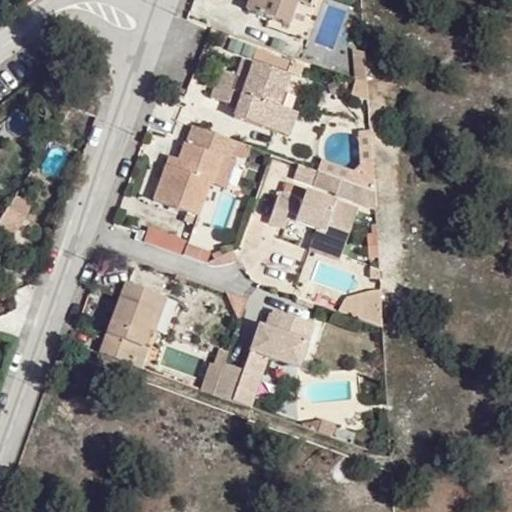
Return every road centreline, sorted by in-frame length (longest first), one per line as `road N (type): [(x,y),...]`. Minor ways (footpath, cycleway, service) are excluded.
road 1 (residential): [(0,458),(148,56)]
road 2 (residential): [(32,17),(73,20),(148,56)]
